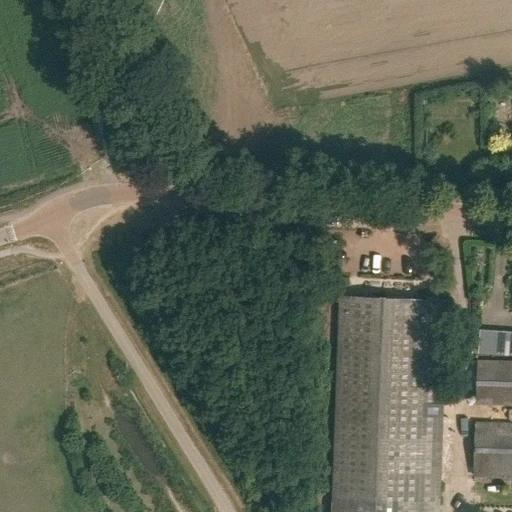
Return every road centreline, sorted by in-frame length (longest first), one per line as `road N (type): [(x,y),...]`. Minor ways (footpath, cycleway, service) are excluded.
road 1 (unclassified): [(511,216),(115,195),(79,201),(55,216)]
road 2 (unclassified): [(55,216),(69,252),(229,511)]
road 3 (track): [(181,197),(96,0)]
